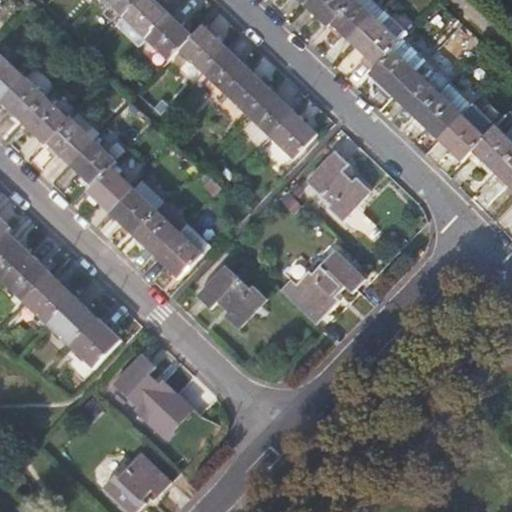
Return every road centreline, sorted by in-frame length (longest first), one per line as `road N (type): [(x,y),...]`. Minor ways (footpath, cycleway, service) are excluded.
road 1 (residential): [(277,434),(0,162)]
road 2 (residential): [(235,0),(474,232)]
road 3 (residential): [(277,434),(474,232)]
